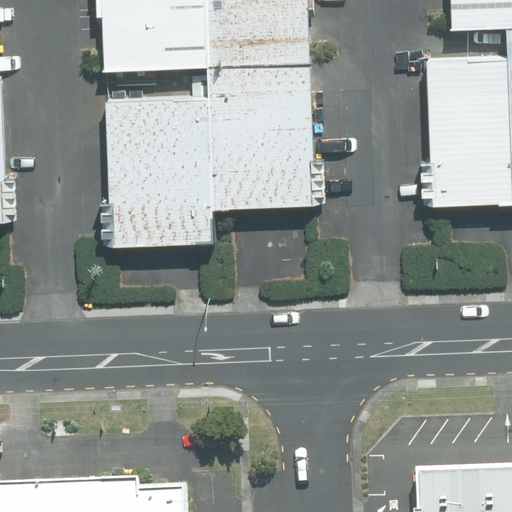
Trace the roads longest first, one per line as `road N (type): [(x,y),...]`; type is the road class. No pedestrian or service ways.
road 1 (secondary): [(307,351),(0,360)]
road 2 (secondary): [(511,345),(307,351)]
road 3 (unclassified): [(311,511),(307,351)]
